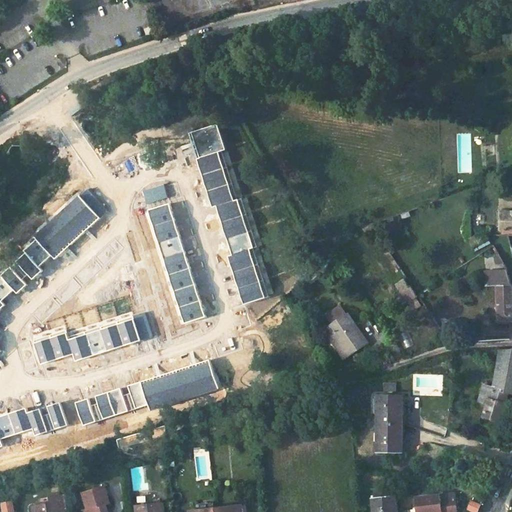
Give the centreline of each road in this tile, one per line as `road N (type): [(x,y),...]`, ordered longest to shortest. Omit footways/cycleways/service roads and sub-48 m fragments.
road 1 (residential): [(114,190),(163,171),(186,182),(227,311),(223,323),(212,337),(76,381),(28,382),(17,374)]
road 2 (residential): [(364,0),(227,29),(88,73),(46,96)]
road 3 (residential): [(17,374),(15,323),(117,226),(114,190)]
